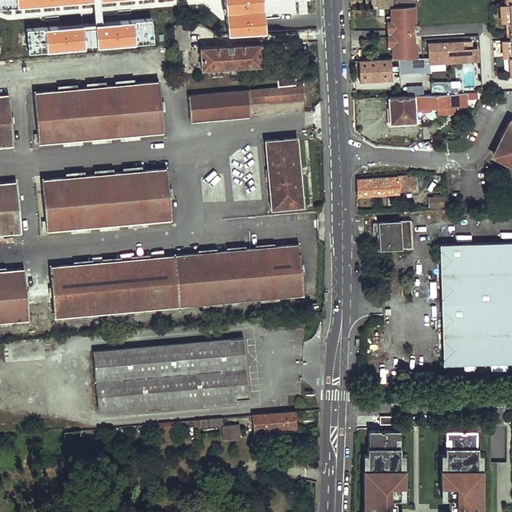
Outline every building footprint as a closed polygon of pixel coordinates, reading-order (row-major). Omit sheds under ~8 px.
[(0,0),(0,18),(23,17),(26,54),(151,42),(149,6),(223,0),(226,34),(263,31),(260,0),(0,0)] [(420,6),(419,0),(395,0),(395,3),(392,3),(393,8),(411,6),(420,6)] [(393,8),(391,8),(391,17),(391,24),(388,24),(388,32),(412,31),(411,30),(411,24),(413,24),(411,6),(393,8)] [(391,24),(391,17),(385,18),(387,52),(393,52),(393,46),(389,46),(389,38),(412,37),(412,38),(417,37),(417,30),(411,30),(412,31),(388,32),(388,24),(391,24)] [(174,49),(188,48),(186,24),(173,25),(174,49)] [(389,46),(393,46),(393,52),(394,61),(399,60),(402,60),(415,60),(414,45),(412,45),(412,37),(389,38),(389,46)] [(201,69),(260,65),(259,43),(199,47),(201,69)] [(429,59),(430,59),(463,57),(463,50),(463,43),(429,45),(429,59)] [(392,65),(399,64),(399,60),(394,61),(359,62),(359,82),(392,81),(392,65)] [(272,87),(298,85),(297,76),(272,78),(272,87)] [(462,92),(462,80),(443,80),(443,92),(462,92)] [(35,141),(160,131),(155,82),(31,92),(35,141)] [(299,100),(298,85),(272,87),(185,94),(187,118),(246,113),(246,104),(299,100)] [(466,93),(421,96),(422,113),(430,113),(430,109),(438,109),(455,108),(467,107),(466,93)] [(0,144),(10,143),(6,95),(0,95),(0,144)] [(391,125),(416,124),(415,114),(422,113),(421,96),(389,98),(391,125)] [(511,124),(509,122),(500,138),(502,138),(494,153),(499,157),(498,159),(506,163),(508,159),(511,161),(511,124)] [(270,211),(299,208),(294,141),(264,144),(270,211)] [(43,229),(168,217),(163,168),(39,179),(43,229)] [(409,176),(399,176),(399,178),(400,194),(417,193),(416,178),(409,176)] [(399,178),(357,181),(357,187),(357,195),(400,194),(399,178)] [(0,232),(18,231),(14,181),(0,182),(0,232)] [(448,208),(448,198),(431,200),(430,209),(448,208)] [(409,223),(379,223),(380,250),(410,250),(409,223)] [(511,246),(440,250),(444,368),(511,365),(511,246)] [(175,305),(300,295),(297,247),(172,257),(175,305)] [(51,315),(173,305),(169,258),(47,268),(51,315)] [(0,318),(25,317),(22,269),(0,270),(0,318)] [(95,408),(245,397),(241,333),(90,347),(95,408)] [(253,430),(294,427),(293,411),(251,415),(253,430)] [(394,416),(379,415),(379,424),(394,424),(394,416)] [(222,417),(207,418),(208,425),(208,426),(219,425),(223,425),(222,417)] [(207,418),(195,419),(196,426),(208,425),(207,418)] [(223,425),(219,425),(220,439),(237,437),(235,424),(223,425)] [(381,428),(370,428),(370,445),(369,445),(369,452),(369,467),(364,467),(364,482),(369,482),(369,498),(364,498),(364,511),(368,511),(481,511),(482,498),(478,498),(478,483),(482,483),(482,468),(478,468),(478,453),(478,446),(477,446),(477,429),(466,429),(466,430),(462,430),(462,429),(446,429),(446,437),(450,437),(450,445),(446,445),(446,453),(446,468),(442,468),(442,483),(446,483),(446,496),(453,496),(453,499),(450,499),(450,507),(453,508),(453,511),(393,511),(393,507),(396,507),(396,499),(393,499),(393,496),(400,496),(400,482),(404,482),(404,467),(400,467),(400,452),(400,445),(397,445),(397,436),(400,436),(400,428),(385,428),(385,430),(381,429),(381,428)] [(62,442),(79,440),(78,430),(62,431),(62,442)]
